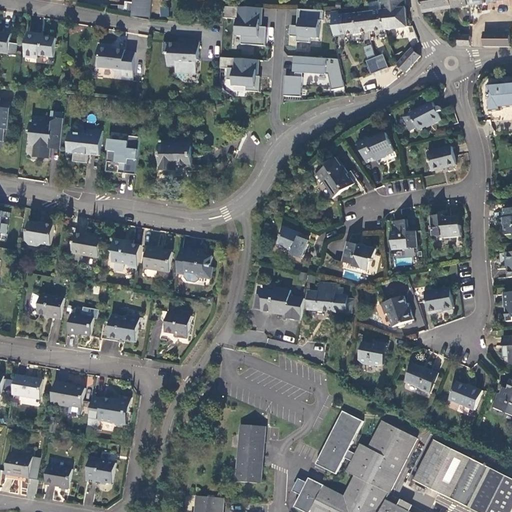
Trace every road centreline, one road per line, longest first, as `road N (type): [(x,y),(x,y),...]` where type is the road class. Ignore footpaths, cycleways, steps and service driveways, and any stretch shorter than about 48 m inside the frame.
road 1 (residential): [(0,350),(153,374),(129,506),(120,511)]
road 2 (residential): [(243,204),(193,218),(0,186)]
road 3 (residential): [(243,204),(247,238),(237,305),(188,381)]
road 4 (residential): [(438,66),(380,101),(325,118),(285,147)]
road 5 (residential): [(477,192),(482,308),(468,343)]
road 6 (residential): [(151,27),(0,1)]
road 7 (residential): [(280,10),(272,119),(285,147)]
